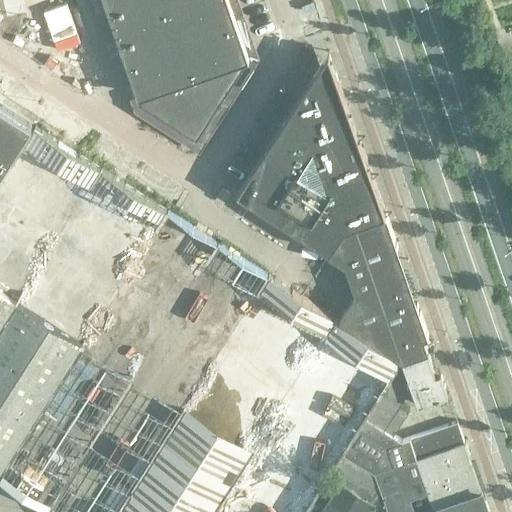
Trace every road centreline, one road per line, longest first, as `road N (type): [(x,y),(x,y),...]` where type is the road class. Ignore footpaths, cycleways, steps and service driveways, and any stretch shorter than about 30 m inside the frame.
road 1 (secondary): [(348,0),(511,481)]
road 2 (secondary): [(511,280),(414,0)]
road 3 (unclassified): [(203,180),(0,50)]
